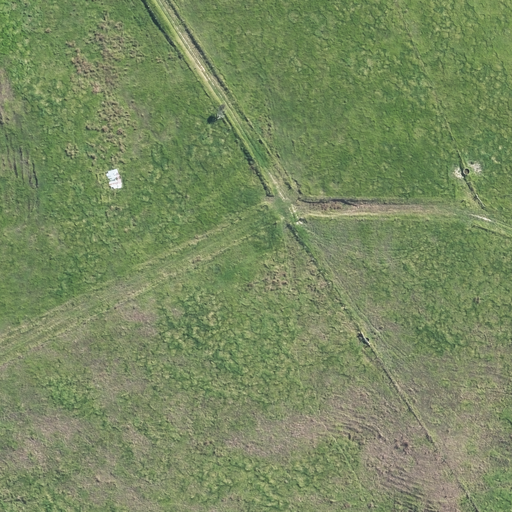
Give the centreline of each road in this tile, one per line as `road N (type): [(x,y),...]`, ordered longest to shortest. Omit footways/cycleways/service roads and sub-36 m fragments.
road 1 (track): [(511,214),(463,201),(293,202),(0,343)]
road 2 (track): [(293,202),(164,0)]
